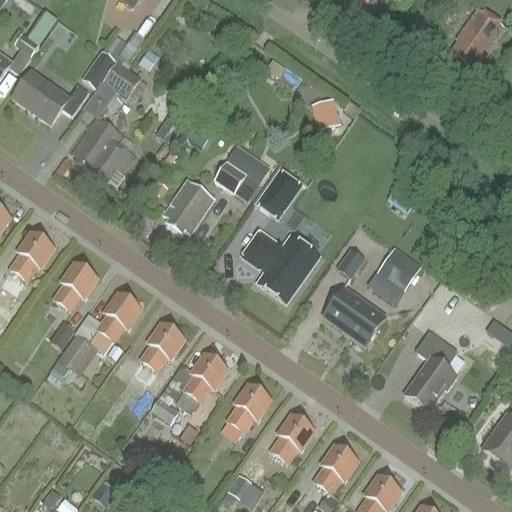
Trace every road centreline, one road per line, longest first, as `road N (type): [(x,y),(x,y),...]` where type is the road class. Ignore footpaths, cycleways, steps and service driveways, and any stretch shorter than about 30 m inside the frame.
road 1 (residential): [(492,511),(0,174)]
road 2 (residential): [(511,182),(252,0)]
